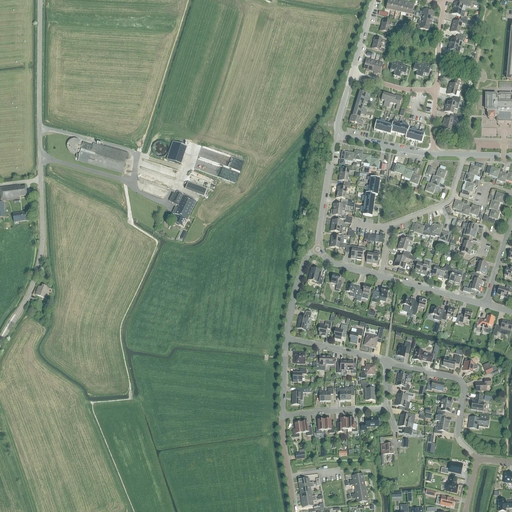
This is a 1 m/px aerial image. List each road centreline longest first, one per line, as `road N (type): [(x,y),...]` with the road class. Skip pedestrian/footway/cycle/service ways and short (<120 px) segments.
road 1 (unclassified): [(0,342),(40,257),(40,0)]
road 2 (residential): [(477,458),(458,437),(461,382),(385,359)]
